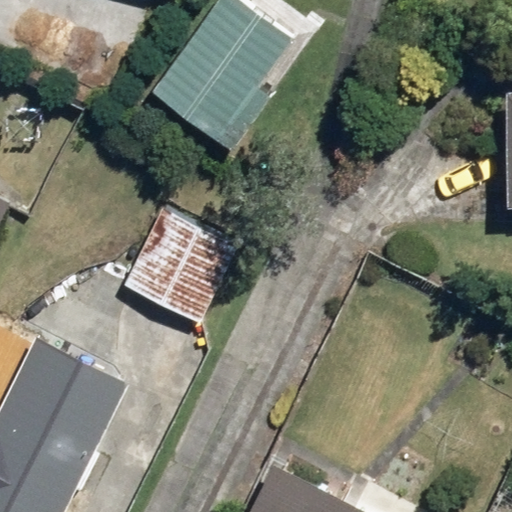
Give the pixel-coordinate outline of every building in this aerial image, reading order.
[(289,38),(234,0),(211,0),(146,93),(231,152),(270,96),(255,86),(289,38)] [(511,85),(502,86),(502,207),(511,206),(511,85)] [(237,238),(160,204),(124,286),(200,320),(237,238)] [(62,511),(124,388),(30,342),(0,403),(0,511),(62,511)] [(364,511),(267,458),(236,511),(364,511)]
